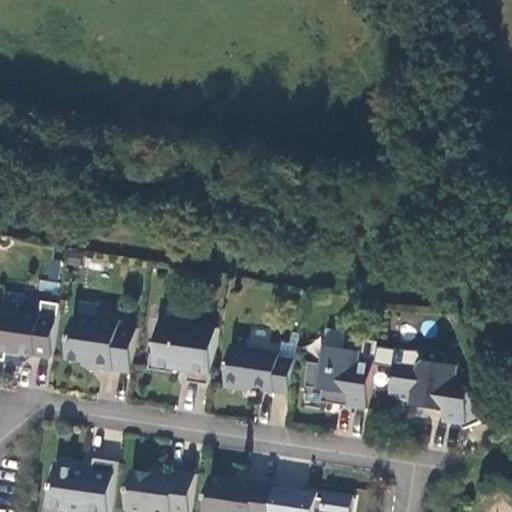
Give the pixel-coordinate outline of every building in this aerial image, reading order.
[(62,305),(45,303),(43,314),(28,312),(24,315),(0,311),(0,360),(8,361),(10,353),(54,360),(62,305)] [(133,374),(139,330),(123,327),(123,321),(107,319),(102,322),(76,318),(69,360),(84,362),(92,373),(98,369),(133,374)] [(220,329),(159,320),(157,332),(161,337),(159,351),(153,355),(151,370),(177,374),(178,370),(191,372),(190,383),(212,386),(220,329)] [(371,405),(377,362),(362,360),(364,345),(347,342),(346,349),(327,346),(324,364),(311,362),(307,387),(325,390),(323,403),(342,405),(343,397),(352,398),(351,407),(370,409),(371,405)] [(291,398),(296,362),(281,360),(282,355),(233,347),(226,389),(243,393),(244,390),(291,398)] [(418,368),(396,365),(391,399),(413,402),(413,407),(447,412),(446,421),(463,424),(466,430),(483,422),(490,409),(472,397),(473,394),(467,386),(458,385),(461,364),(457,360),(440,357),(439,363),(427,362),(418,368)] [(343,397),(342,405),(351,407),(352,398),(343,397)] [(111,511),(119,463),(84,457),(82,465),(63,462),(58,467),(56,483),(52,482),(48,508),(67,510),(68,511),(111,511)] [(192,511),(198,475),(180,473),(179,476),(161,473),(160,476),(134,472),(128,510),(129,511),(192,511)] [(273,511),(277,487),(213,477),(207,511),(273,511)] [(353,511),(355,499),(277,487),(273,511),(353,511)]
